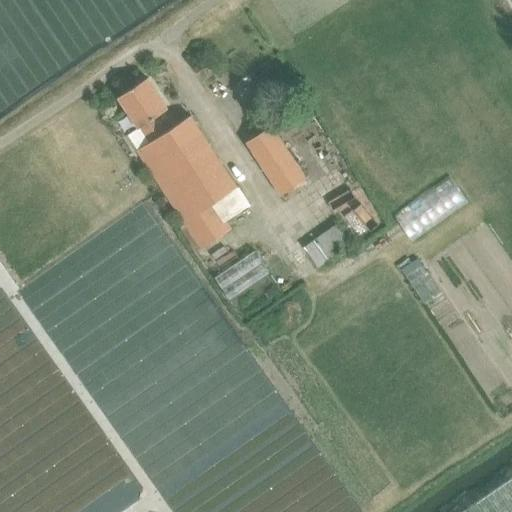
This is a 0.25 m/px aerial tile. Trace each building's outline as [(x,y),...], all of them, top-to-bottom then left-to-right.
[(146,79),(117,98),(137,129),(128,135),(137,150),(136,151),(201,249),(228,231),(230,230),(225,222),(251,205),(238,187),(236,188),(189,117),(166,132),(156,117),(166,110),(146,79)] [(287,116),(277,122),(285,133),(294,127),(287,116)] [(270,127),(245,143),(280,196),(305,180),(270,127)] [(396,213),(415,240),(469,201),(450,174),(396,213)] [(336,225),(303,247),(316,267),(349,245),(336,225)] [(254,252),(214,278),(229,301),(269,274),(254,252)] [(418,259),(401,270),(425,304),(442,292),(418,259)] [(511,511),(511,478),(462,511),(511,511)]
